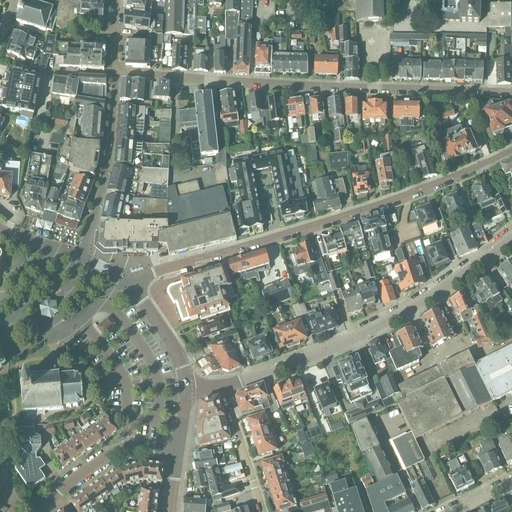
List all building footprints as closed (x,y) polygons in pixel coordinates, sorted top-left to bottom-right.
[(62,1),(60,0),(51,0),(49,8),(25,0),(23,0),(21,8),(19,7),(17,13),(19,14),(16,22),(45,31),(46,30),(52,32),(56,19),(55,19),(57,13),(62,1)] [(76,23),(76,24),(103,26),(105,8),(103,8),(103,5),(101,5),(101,3),(78,1),(62,0),(61,0),(62,1),(57,13),(56,28),(58,27),(62,30),(66,28),(67,23),(71,21),(74,24),(76,23)] [(152,7),(164,7),(166,7),(165,0),(125,0),(125,9),(133,10),(133,14),(151,15),(151,9),(152,8),(152,7)] [(164,18),(164,35),(171,35),(195,35),(195,34),(196,17),(196,5),(196,0),(165,0),(166,7),(164,7),(164,18)] [(225,40),(237,40),(251,41),(252,0),(226,0),(226,13),(225,40)] [(439,0),(439,5),(436,4),(436,7),(433,7),(432,19),(435,19),(435,22),(480,24),(480,0),(439,0)] [(487,28),(511,28),(511,4),(487,4),(487,28)] [(324,11),(324,17),(324,27),(332,27),(332,12),(324,11)] [(148,36),(151,36),(163,36),(164,18),(150,16),(150,17),(126,14),(125,28),(148,31),(148,36)] [(196,17),(195,34),(205,34),(206,18),(196,17)] [(340,42),(346,42),(347,42),(346,27),(338,28),(338,29),(339,42),(340,42)] [(332,43),(339,42),(338,29),(322,30),(323,37),(331,36),(332,43)] [(15,31),(12,40),(17,42),(17,45),(25,48),(26,46),(37,50),(42,52),(44,45),(33,40),(33,38),(15,31)] [(40,62),(38,69),(46,69),(48,59),(50,59),(51,55),(68,56),(68,59),(84,60),(104,61),(106,41),(104,39),(96,39),(94,41),(90,40),(89,46),(82,46),(82,45),(55,43),(56,37),(46,36),(44,45),(42,52),(40,62)] [(162,61),(163,45),(163,40),(163,36),(151,36),(151,43),(150,62),(157,62),(157,61),(162,61)] [(17,42),(12,40),(5,57),(14,60),(15,56),(24,60),(25,58),(33,60),(34,57),(37,50),(26,46),(25,48),(17,45),(17,42)] [(250,53),(251,41),(237,40),(237,52),(250,53)] [(442,81),(443,40),(437,41),(436,52),(438,52),(438,64),(433,64),(433,80),(442,81)] [(444,40),(443,40),(442,81),(453,81),(454,64),(448,64),(448,52),(454,52),(454,40),(444,40)] [(464,81),(464,55),(465,48),(465,41),(454,40),(454,52),(459,52),(459,63),(456,63),(456,64),(454,64),(453,81),(464,81)] [(150,69),(150,62),(151,43),(126,41),(125,67),(150,69)] [(273,74),(273,56),(273,50),(272,50),(272,41),(265,41),(262,44),(256,44),(255,75),(273,75),(273,74)] [(225,58),(225,42),(223,42),(223,46),(214,46),(214,74),(225,74),(225,58)] [(345,59),(357,59),(357,45),(346,45),(346,42),(340,42),(341,59),(345,59)] [(273,56),(273,74),(281,74),(281,45),(276,45),(276,56),(273,56)] [(289,74),(289,56),(286,56),(286,45),(281,45),(281,74),(289,74)] [(298,45),(298,48),(298,75),(308,75),(308,56),(303,56),(303,45),(298,45)] [(173,46),(172,70),(186,71),(187,47),(173,46)] [(298,75),(298,48),(293,48),(293,56),(289,56),(289,74),(298,75)] [(194,50),(193,71),(208,72),(209,55),(204,54),(204,50),(194,50)] [(236,64),(249,64),(250,53),(237,52),(236,63),(236,64)] [(328,53),(328,58),(327,76),(338,76),(338,59),(338,54),(328,53)] [(464,55),(464,81),(474,81),(475,56),(464,55)] [(480,56),(475,56),(474,81),(482,82),(483,64),(480,64),(480,56)] [(402,80),(402,61),(402,57),(393,57),(392,79),(402,80)] [(411,80),(411,57),(409,57),(409,61),(402,61),(402,80),(411,80)] [(420,57),(411,57),(411,80),(420,80),(420,57)] [(84,70),(84,60),(68,59),(60,58),(59,67),(80,68),(80,69),(82,69),(83,70),(84,70)] [(327,76),(328,58),(316,58),(316,75),(327,76)] [(345,73),(344,73),(344,81),(359,81),(359,73),(360,73),(359,59),(357,59),(345,59),(345,73)] [(495,59),(496,85),(509,84),(509,59),(504,59),(495,59)] [(104,61),(84,60),(84,70),(86,70),(87,69),(104,70),(104,61)] [(34,68),(38,69),(40,62),(35,61),(33,67),(32,67),(31,70),(33,70),(34,68)] [(249,75),(249,64),(236,64),(236,63),(234,63),(234,74),(249,75)] [(433,80),(433,64),(424,63),(424,80),(433,80)] [(30,70),(28,76),(40,78),(42,70),(34,68),(34,71),(30,70)] [(3,103),(2,107),(2,108),(21,112),(33,114),(34,114),(41,78),(40,78),(28,76),(9,72),(8,77),(7,77),(7,78),(6,85),(5,85),(5,86),(6,87),(5,93),(4,93),(4,94),(3,102),(2,102),(2,103),(3,103)] [(77,98),(79,85),(78,84),(79,76),(68,76),(68,80),(54,78),(52,95),(51,103),(59,104),(60,97),(75,99),(77,99),(77,98)] [(79,85),(102,86),(105,87),(106,77),(79,76),(78,84),(79,85)] [(121,90),(145,92),(146,83),(121,81),(121,90)] [(171,85),(157,84),(157,87),(154,87),(153,101),(170,102),(171,85)] [(79,85),(77,98),(102,102),(102,86),(79,85)] [(145,104),(145,92),(121,90),(120,101),(130,102),(130,108),(144,110),(144,103),(145,104)] [(145,104),(144,103),(144,110),(150,111),(152,111),(152,104),(150,104),(151,92),(145,92),(145,104)] [(221,125),(238,122),(234,92),(219,94),(222,112),(219,112),(221,125)] [(194,97),(196,110),(199,142),(201,157),(216,155),(217,165),(227,164),(225,148),(217,149),(211,95),(194,97)] [(260,114),(261,120),(266,120),(265,111),(263,112),(261,96),(255,97),(253,96),(250,96),(249,97),(248,98),(250,114),(258,113),(258,115),(260,114)] [(267,128),(267,131),(277,130),(276,121),(283,121),(280,97),(268,98),(269,111),(265,111),(266,120),(267,128)] [(102,102),(77,98),(77,99),(75,99),(74,107),(81,108),(103,112),(104,112),(105,103),(102,102)] [(296,117),(297,129),(302,129),(300,116),(305,115),(302,98),(294,99),(295,108),(296,108),(297,117),(296,117)] [(293,130),(297,129),(296,117),(297,117),(296,108),(295,108),(294,99),(287,100),(289,118),(291,117),(293,130)] [(318,121),(325,120),(322,99),(309,100),(310,108),(308,108),(309,116),(318,115),(318,121)] [(337,117),(338,131),(345,130),(344,125),(343,116),(341,99),(327,101),(329,118),(337,117)] [(343,116),(344,125),(348,125),(347,117),(358,117),(358,101),(345,102),(345,116),(343,116)] [(375,120),(375,103),(374,103),(372,101),(370,101),(368,102),(367,102),(367,104),(362,104),(362,120),(364,120),(364,125),(369,125),(369,120),(375,120)] [(376,103),(375,103),(375,120),(380,120),(380,125),(384,126),(384,120),(387,120),(387,104),(383,104),(383,103),(381,103),(380,102),(377,102),(376,103)] [(400,121),(400,127),(406,127),(406,102),(393,102),(393,118),(403,119),(403,121),(400,121)] [(406,102),(406,127),(410,127),(411,127),(413,127),(414,121),(412,121),(412,119),(418,119),(418,102),(406,102)] [(511,114),(511,107),(509,106),(494,111),(491,103),(478,107),(481,114),(486,112),(493,135),(493,134),(494,136),(496,137),(502,135),(503,133),(503,131),(504,131),(502,128),(511,124),(511,120),(510,116),(511,114)] [(130,108),(120,107),(119,121),(151,123),(152,119),(149,119),(150,111),(144,110),(130,108)] [(103,112),(81,108),(81,113),(84,114),(83,119),(103,121),(103,112)] [(199,142),(196,110),(179,112),(181,130),(189,129),(189,131),(190,131),(192,143),(199,142)] [(160,119),(159,124),(171,125),(171,111),(163,111),(163,112),(155,111),(155,118),(160,119)] [(443,119),(449,117),(447,111),(441,113),(443,119)] [(33,114),(21,112),(20,117),(24,118),(24,119),(32,120),(33,114)] [(69,119),(53,116),(50,132),(66,135),(69,119)] [(83,124),(83,130),(102,131),(103,121),(83,119),(80,119),(80,124),(83,124)] [(118,132),(143,134),(143,128),(159,128),(159,130),(171,130),(171,125),(159,124),(151,123),(119,121),(118,132)] [(246,121),(239,122),(241,138),(248,137),(246,121)] [(455,126),(451,127),(464,156),(468,155),(471,156),(475,154),(476,152),(477,151),(476,151),(480,150),(481,148),(478,142),(477,142),(473,143),(469,134),(466,126),(460,129),(460,128),(457,130),(455,126)] [(459,158),(464,156),(451,127),(447,129),(449,133),(446,134),(448,138),(442,141),(444,144),(447,154),(443,155),(443,157),(445,163),(447,163),(450,162),(451,162),(454,163),(458,161),(459,158)] [(306,130),(308,147),(315,147),(317,146),(316,144),(317,144),(315,129),(306,130)] [(101,142),(102,131),(83,130),(82,136),(79,136),(79,141),(101,142)] [(338,131),(334,131),(335,143),(343,143),(345,142),(346,142),(345,137),(345,130),(338,131)] [(135,144),(137,144),(137,141),(141,141),(141,136),(142,136),(143,134),(118,132),(117,142),(135,144)] [(441,145),(438,135),(432,137),(435,147),(441,145)] [(392,155),(390,136),(385,137),(386,149),(387,149),(387,156),(380,157),(381,164),(375,165),(379,185),(380,185),(380,189),(382,190),(388,189),(389,188),(388,184),(392,183),(389,166),(393,165),(392,155)] [(58,162),(69,167),(74,168),(73,171),(94,178),(96,167),(97,167),(100,155),(99,155),(101,145),(72,143),(70,142),(71,140),(66,139),(65,141),(63,146),(57,162),(58,162)] [(368,140),(366,140),(359,141),(361,151),(369,150),(368,140)] [(116,153),(147,156),(162,157),(169,158),(170,146),(146,146),(142,145),(143,144),(137,144),(135,144),(117,142),(116,153)] [(235,201),(236,208),(246,207),(258,204),(259,204),(264,227),(304,219),(304,217),(305,217),(304,215),(306,214),(305,214),(307,213),(305,202),(304,203),(295,157),(287,158),(286,151),(277,153),(276,146),(250,150),(251,158),(233,161),(235,168),(229,170),(231,183),(237,182),(241,200),(235,201)] [(317,163),(315,147),(308,147),(304,148),(305,165),(317,163)] [(421,180),(437,175),(430,153),(426,154),(423,147),(411,151),(421,180)] [(147,156),(116,153),(115,165),(140,167),(140,168),(152,168),(152,162),(147,162),(147,156)] [(331,170),(349,169),(347,153),(329,154),(331,170)] [(47,186),(52,158),(31,154),(25,182),(28,183),(24,202),(27,203),(25,208),(41,212),(42,212),(47,186)] [(0,197),(10,198),(10,186),(18,186),(20,163),(12,163),(12,162),(12,161),(12,160),(11,159),(10,159),(9,159),(8,159),(7,160),(6,161),(5,162),(0,161),(0,197)] [(511,177),(511,160),(500,166),(505,177),(510,174),(511,177)] [(54,174),(65,177),(69,167),(58,162),(54,174)] [(137,185),(138,184),(140,172),(131,169),(130,172),(115,167),(111,179),(128,184),(128,182),(137,185)] [(361,193),(369,192),(367,176),(366,176),(366,174),(359,175),(358,167),(350,168),(352,181),(354,181),(355,194),(358,195),(361,194),(361,193)] [(138,184),(143,186),(144,184),(152,185),(168,188),(168,170),(161,170),(141,169),(140,172),(138,184)] [(51,189),(61,193),(65,177),(54,174),(51,189)] [(68,189),(67,191),(88,197),(94,182),(75,176),(74,180),(68,178),(65,188),(68,189)] [(331,178),(314,183),(319,201),(317,202),(320,212),(332,209),(332,211),(341,208),(338,196),(346,194),(342,180),(332,182),(331,178)] [(107,197),(124,198),(125,195),(134,198),(136,193),(141,194),(143,186),(138,184),(137,185),(128,182),(128,184),(111,179),(107,197)] [(193,195),(192,189),(191,183),(185,184),(188,196),(193,195)] [(486,183),(479,186),(477,185),(474,187),(474,188),(472,189),(481,210),(494,204),(486,183)] [(182,197),(188,196),(185,184),(179,186),(182,197)] [(152,185),(149,200),(167,201),(168,188),(152,185)] [(176,199),(182,197),(179,186),(173,187),(176,199)] [(182,197),(176,199),(167,201),(167,231),(163,232),(164,235),(158,236),(159,237),(158,252),(158,251),(159,251),(159,250),(186,252),(191,247),(236,239),(235,236),(222,187),(200,193),(193,195),(188,196),(182,197)] [(167,201),(176,199),(173,187),(168,188),(167,201)] [(62,193),(61,193),(51,189),(44,211),(41,220),(53,224),(60,200),(61,201),(62,198),(61,198),(62,193)] [(88,197),(67,191),(67,192),(65,191),(62,198),(85,205),(88,197)] [(458,195),(444,200),(450,217),(460,213),(463,223),(470,220),(472,227),(478,224),(474,212),(466,215),(465,211),(464,212),(458,195)] [(502,215),(509,212),(502,195),(495,199),(502,215)] [(107,197),(103,209),(125,211),(144,213),(145,201),(124,199),(124,198),(107,197)] [(85,205),(62,198),(61,201),(57,215),(58,215),(56,222),(57,225),(73,231),(76,229),(78,222),(79,223),(85,205)] [(127,224),(100,222),(97,244),(104,251),(123,251),(123,252),(158,252),(159,237),(158,236),(164,235),(163,232),(167,231),(167,201),(149,200),(145,200),(145,201),(144,213),(142,225),(127,224)] [(246,207),(251,230),(255,229),(256,234),(263,232),(262,227),(263,227),(258,204),(246,207)] [(422,229),(444,220),(439,209),(432,212),(430,206),(424,208),(423,206),(416,208),(417,211),(415,212),(422,229)] [(246,207),(236,208),(234,209),(238,232),(239,232),(240,237),(247,235),(246,230),(251,230),(246,207)] [(103,209),(100,222),(127,224),(127,219),(124,219),(125,211),(103,209)] [(370,240),(388,235),(386,228),(390,227),(388,219),(384,220),(382,214),(360,220),(364,234),(368,233),(370,240)] [(486,225),(481,228),(483,233),(490,230),(490,229),(496,227),(495,225),(505,221),(502,215),(490,220),(490,222),(486,224),(486,225)] [(358,223),(349,226),(354,242),(356,250),(365,247),(358,223)] [(472,227),(453,235),(450,236),(455,247),(453,247),(459,259),(477,251),(476,248),(487,243),(483,233),(481,228),(479,224),(478,224),(472,227)] [(339,229),(341,235),(345,245),(354,242),(349,226),(339,229)] [(346,251),(345,245),(341,235),(333,237),(338,253),(346,251)] [(370,240),(374,257),(393,252),(388,235),(370,240)] [(337,254),(338,253),(333,237),(323,240),(324,243),(319,245),(322,257),(328,255),(329,259),(338,257),(337,254)] [(441,243),(447,259),(455,256),(449,240),(441,243)] [(448,261),(447,259),(441,243),(427,249),(430,258),(426,259),(429,267),(432,265),(433,267),(435,266),(436,269),(443,266),(442,263),(448,261)] [(311,269),(316,268),(317,267),(315,262),(309,244),(300,247),(300,248),(292,251),(293,252),(289,253),(291,260),(295,259),(298,267),(294,268),(296,277),(311,272),(311,269)] [(399,263),(405,261),(401,249),(395,251),(399,263)] [(265,252),(228,263),(234,283),(256,279),(254,272),(263,270),(262,267),(269,265),(265,252)] [(406,266),(413,287),(425,283),(420,271),(426,269),(422,257),(417,259),(418,262),(406,266)] [(329,281),(327,276),(326,276),(324,267),(323,267),(321,260),(315,262),(317,267),(316,268),(321,283),(329,281)] [(328,273),(334,272),(332,266),(331,262),(325,263),(328,273)] [(367,281),(374,278),(373,273),(371,268),(369,262),(362,264),(367,281)] [(340,263),(332,266),(334,272),(342,269),(340,263)] [(511,271),(508,265),(498,271),(508,287),(511,284),(511,271)] [(402,291),(413,287),(406,266),(394,270),(402,291)] [(225,268),(211,272),(201,275),(182,281),(182,283),(172,286),(170,288),(169,289),(168,291),(168,294),(174,304),(177,303),(183,321),(190,319),(190,321),(200,318),(201,321),(230,312),(227,302),(235,300),(225,268)] [(335,273),(327,276),(329,281),(333,292),(340,290),(335,273)] [(482,283),(499,309),(503,307),(500,303),(502,301),(498,295),(500,294),(497,289),(499,288),(496,284),(494,285),(490,278),(488,279),(487,278),(483,280),(483,282),(482,283)] [(288,282),(262,292),(268,308),(294,298),(288,282)] [(499,309),(482,283),(481,283),(480,282),(476,285),(476,287),(475,287),(478,292),(476,293),(476,294),(474,296),(481,307),(485,304),(492,314),(496,312),(499,309)] [(355,289),(355,292),(362,311),(362,310),(361,308),(375,303),(368,284),(355,289)] [(379,290),(378,290),(381,298),(393,294),(391,286),(390,286),(390,287),(385,289),(385,288),(384,288),(384,289),(379,291),(379,290)] [(349,315),(362,311),(355,292),(342,296),(349,315)] [(487,338),(491,336),(477,306),(473,308),(471,304),(475,302),(471,293),(466,296),(465,293),(459,296),(458,295),(455,296),(455,298),(450,300),(453,308),(456,306),(473,343),(476,342),(478,348),(489,343),(487,338)] [(381,298),(383,305),(396,301),(393,294),(381,298)] [(57,304),(47,303),(41,311),(45,320),(53,321),(60,314),(57,304)] [(265,318),(260,304),(254,306),(257,314),(252,316),(254,322),(265,318)] [(304,304),(298,306),(302,316),(307,314),(304,304)] [(296,318),(302,316),(298,306),(298,305),(292,307),(296,318)] [(326,313),(322,315),(327,331),(328,331),(330,332),(333,331),(334,329),(338,328),(337,324),(339,323),(335,310),(335,311),(333,305),(324,308),(326,313)] [(263,311),(265,316),(273,313),(271,308),(263,311)] [(455,336),(452,329),(449,330),(441,311),(439,311),(439,310),(434,312),(434,314),(429,316),(429,314),(424,316),(425,318),(423,318),(431,338),(428,339),(432,346),(455,336)] [(326,332),(327,331),(322,315),(317,317),(315,311),(310,313),(307,314),(309,319),(308,320),(312,332),(315,331),(316,335),(320,334),(322,335),(325,334),(326,332)] [(199,326),(197,330),(201,332),(203,339),(210,336),(211,339),(220,336),(219,333),(228,329),(233,328),(228,315),(213,321),(213,322),(206,324),(207,325),(203,327),(199,326)] [(299,321),(287,326),(294,345),(300,343),(299,341),(305,339),(303,334),(304,333),(301,326),(299,321)] [(106,332),(112,327),(108,322),(102,328),(106,332)] [(247,333),(253,331),(251,325),(245,327),(247,333)] [(288,347),(294,345),(287,326),(274,330),(276,335),(275,335),(278,343),(278,342),(280,347),(286,345),(288,347)] [(393,338),(396,345),(398,350),(389,354),(391,359),(387,361),(392,373),(418,362),(417,359),(421,358),(418,350),(422,348),(414,328),(396,336),(396,337),(393,338)] [(208,347),(212,354),(239,343),(240,345),(241,344),(238,334),(228,337),(229,340),(208,347)] [(267,334),(256,338),(263,359),(268,357),(269,355),(272,354),(269,347),(272,346),(267,334)] [(257,361),(263,359),(256,338),(243,343),(248,355),(250,354),(253,361),(255,360),(257,361)] [(379,360),(384,358),(378,342),(369,346),(371,351),(369,352),(374,366),(380,363),(379,360)] [(245,356),(241,344),(240,345),(239,343),(212,354),(211,356),(208,356),(206,357),(205,360),(207,363),(209,364),(211,366),(210,369),(212,371),(215,372),(217,370),(218,367),(220,367),(222,370),(228,372),(240,367),(237,359),(245,356)] [(511,346),(475,365),(493,401),(510,393),(511,396),(511,346)] [(412,433),(415,440),(493,401),(475,365),(474,365),(468,353),(437,368),(437,369),(399,388),(405,401),(398,405),(412,433)] [(350,403),(371,394),(366,381),(367,381),(358,358),(338,366),(332,369),(337,382),(341,380),(350,403)] [(53,374),(20,377),(20,381),(31,380),(32,391),(21,392),(23,413),(26,413),(44,411),(63,410),(63,409),(64,408),(64,407),(77,406),(83,401),(81,378),(74,374),(62,375),(62,374),(60,374),(60,373),(58,374),(58,369),(52,370),(53,374)] [(387,399),(400,393),(392,375),(379,380),(380,382),(374,385),(381,402),(387,399)] [(21,392),(32,391),(31,380),(20,381),(21,388),(21,392)] [(286,384),(285,384),(292,404),(293,405),(301,401),(302,400),(303,403),(308,401),(307,398),(306,399),(299,380),(294,383),(293,381),(292,382),(290,381),(287,382),(286,384)] [(293,406),(293,405),(292,404),(285,384),(280,386),(278,385),(275,386),(275,388),(273,389),(281,410),(293,406)] [(259,399),(262,406),(263,411),(267,409),(270,408),(272,413),(278,411),(274,401),(271,392),(266,394),(263,385),(247,390),(251,402),(259,399)] [(326,418),(327,418),(331,416),(330,415),(328,410),(336,407),(327,386),(323,387),(322,388),(322,387),(316,389),(317,390),(315,391),(326,418)] [(251,402),(247,390),(239,393),(236,397),(241,412),(253,408),(253,409),(262,406),(259,399),(251,402)] [(381,402),(384,410),(404,402),(400,393),(387,399),(381,402)] [(97,400),(103,404),(106,399),(99,395),(97,400)] [(200,403),(196,435),(199,447),(230,438),(219,398),(200,403)] [(355,404),(357,409),(360,415),(366,413),(363,407),(368,405),(365,399),(355,404)] [(380,400),(368,405),(363,407),(366,413),(367,417),(384,410),(380,400)] [(367,417),(366,413),(360,415),(357,409),(352,412),(356,422),(367,417)] [(44,414),(44,411),(26,413),(26,416),(23,419),(24,429),(19,429),(13,436),(15,455),(22,461),(15,469),(29,490),(45,479),(40,471),(45,467),(40,459),(36,459),(36,454),(41,447),(40,439),(34,433),(33,421),(38,415),(44,414)] [(349,425),(356,422),(352,412),(345,414),(349,425)] [(252,432),(268,427),(266,420),(268,419),(267,414),(248,420),(250,425),(248,427),(249,431),(252,432)] [(107,417),(100,422),(109,436),(117,431),(107,417)] [(378,483),(393,476),(366,420),(351,427),(363,457),(365,456),(378,483)] [(100,422),(92,427),(101,441),(109,436),(100,422)] [(252,440),(253,445),(272,439),(276,437),(274,432),(272,431),(271,426),(268,427),(252,432),(253,438),(252,440)] [(92,427),(84,432),(94,446),(101,441),(92,427)] [(84,432),(77,437),(86,451),(94,446),(84,432)] [(392,443),(412,485),(422,481),(424,480),(416,465),(423,462),(424,460),(415,440),(412,433),(392,443)] [(77,437),(69,442),(78,456),(86,451),(77,437)] [(274,446),(272,439),(253,445),(255,449),(257,450),(259,456),(278,450),(277,445),(274,446)] [(508,465),(511,463),(511,439),(499,445),(508,465)] [(78,456),(69,442),(64,446),(62,444),(60,446),(61,447),(71,461),(78,456)] [(311,449),(309,442),(300,445),(303,452),(311,449)] [(469,451),(465,442),(459,445),(463,454),(469,451)] [(71,461),(61,447),(53,453),(62,467),(71,461)] [(195,453),(197,461),(216,457),(220,457),(220,454),(223,454),(222,448),(195,453)] [(313,456),(311,449),(303,452),(305,458),(313,456)] [(486,476),(502,469),(496,454),(489,457),(486,451),(478,455),(481,460),(480,461),(486,476)] [(221,458),(220,457),(216,457),(197,461),(194,462),(196,471),(217,467),(217,466),(225,464),(224,457),(221,458)] [(262,472),(264,477),(281,471),(289,469),(287,461),(284,462),(283,458),(280,459),(280,458),(262,465),(264,470),(262,472)] [(460,480),(465,490),(474,485),(464,467),(460,469),(456,460),(452,462),(456,469),(458,470),(463,479),(460,480)] [(457,493),(465,490),(460,480),(463,479),(458,470),(456,469),(452,462),(447,464),(452,473),(448,475),(457,493)] [(126,485),(143,481),(142,464),(119,469),(126,485)] [(164,466),(142,464),(143,481),(162,483),(164,466)] [(110,495),(126,485),(119,469),(101,481),(110,495)] [(205,473),(212,500),(213,502),(221,500),(240,495),(238,486),(223,490),(218,470),(205,473)] [(268,483),(270,488),(288,482),(287,478),(284,479),(281,471),(264,477),(266,482),(268,483)] [(196,490),(198,490),(204,488),(207,488),(204,472),(193,475),(196,490)] [(335,472),(321,477),(324,488),(330,487),(339,484),(335,472)] [(372,511),(387,511),(386,510),(384,505),(405,494),(396,476),(365,491),(372,511)] [(360,480),(365,490),(374,486),(370,477),(366,480),(365,478),(360,480)] [(330,487),(337,511),(362,511),(356,490),(355,490),(353,480),(345,483),(345,482),(339,484),(330,487)] [(95,506),(110,495),(101,481),(86,492),(95,506)] [(412,485),(410,486),(422,510),(434,505),(422,481),(412,485)] [(270,495),(272,500),(289,494),(287,488),(290,487),(288,482),(270,488),(272,494),(270,495)] [(205,511),(206,507),(214,508),(214,507),(213,502),(212,500),(206,500),(206,499),(203,499),(204,488),(198,490),(198,499),(185,498),(183,511),(205,511)] [(142,491),(140,509),(156,511),(158,493),(142,491)] [(77,511),(85,511),(95,506),(86,492),(70,502),(77,511)] [(291,502),(289,494),(272,500),(273,505),(276,506),(278,511),(296,506),(294,501),(291,502)] [(300,502),(303,509),(307,508),(328,501),(325,494),(300,502)] [(414,511),(408,499),(386,510),(387,511),(414,511)] [(489,508),(490,510),(490,511),(510,511),(504,500),(489,508)] [(307,508),(308,511),(313,511),(326,508),(327,510),(324,511),(331,511),(328,501),(307,508)] [(216,511),(225,511),(231,511),(229,503),(222,505),(215,507),(216,511)]
